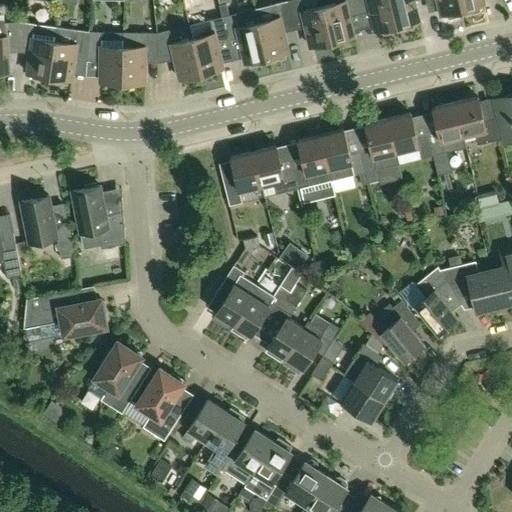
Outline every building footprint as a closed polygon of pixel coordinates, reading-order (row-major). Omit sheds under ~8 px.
[(257,22),(266,57),(268,56),(270,62),(285,58),(284,53),(288,52),(282,27),(293,25),(287,0),(254,8),(257,22)] [(304,22),(310,46),(331,41),(323,6),(302,11),(299,0),(287,0),(293,25),(304,22)] [(334,0),(335,3),(323,6),(331,41),(353,36),(347,12),(358,9),(355,0),(334,0)] [(383,34),(398,30),(390,0),(355,0),(358,9),(369,6),(375,30),(379,29),(383,34)] [(390,0),(398,30),(412,27),(414,21),(418,20),(413,0),(390,0)] [(436,0),(440,14),(462,9),(459,0),(436,0)] [(459,0),(462,9),(484,4),(482,0),(459,0)] [(263,58),(266,57),(257,22),(254,8),(229,15),(226,2),(219,4),(221,16),(227,41),(238,38),(244,62),(248,62),(249,67),(264,63),(263,58)] [(205,35),(192,38),(201,73),(222,68),(216,44),(227,41),(221,16),(209,19),(205,20),(205,35)] [(0,72),(8,72),(7,47),(18,47),(19,21),(4,22),(4,20),(0,20),(0,72)] [(45,75),(48,76),(54,40),(55,26),(39,24),(19,21),(18,47),(30,48),(26,73),(30,73),(29,78),(44,81),(45,75)] [(67,79),(68,79),(70,79),(74,55),(87,56),(89,31),(55,26),(54,40),(48,76),(52,76),(51,82),(66,84),(67,79)] [(179,79),(201,73),(192,38),(172,43),(168,29),(156,32),(159,58),(173,54),(179,79)] [(99,81),(122,82),(122,46),(122,32),(89,31),(87,56),(100,57),(99,81)] [(122,46),(122,82),(144,82),(144,57),(159,58),(156,32),(143,32),(122,32),(122,46)] [(511,93),(507,95),(507,97),(495,100),(505,141),(511,139),(511,93)] [(477,96),(455,102),(463,136),(474,133),(477,144),(499,139),(494,117),(483,120),(477,96)] [(463,136),(455,102),(432,107),(438,131),(427,134),(432,156),(432,155),(447,152),(466,147),(463,136)] [(421,158),(432,156),(427,134),(416,136),(410,113),(387,118),(396,152),(418,147),(421,158)] [(402,178),(396,152),(387,118),(365,124),(371,147),(359,150),(367,183),(379,180),(380,183),(402,178)] [(367,183),(359,150),(349,153),(343,129),(320,134),(331,180),(359,173),(362,184),(367,183)] [(303,164),(292,166),(298,188),(331,180),(320,134),(297,140),(303,164)] [(276,145),(253,151),(261,185),(273,182),(276,194),(298,188),(292,166),(282,169),(276,145)] [(239,190),(261,185),(253,151),(230,157),(236,180),(224,183),(229,205),(242,202),(239,190)] [(447,152),(432,155),(437,176),(452,172),(447,152)] [(83,248),(100,245),(101,248),(125,243),(123,211),(105,215),(99,185),(96,185),(95,182),(84,185),(84,188),(71,190),(83,248)] [(33,198),(20,201),(29,243),(56,238),(60,258),(75,255),(68,222),(54,225),(48,195),(45,196),(44,193),(33,195),(33,198)] [(0,262),(4,261),(7,278),(21,275),(13,233),(0,235),(0,262)] [(245,249),(259,246),(257,236),(243,239),(245,249)] [(511,246),(498,250),(502,266),(490,269),(499,305),(511,301),(511,246)] [(439,269),(451,289),(469,285),(475,310),(499,305),(490,269),(478,272),(475,260),(439,269)] [(257,285),(242,275),(244,272),(233,265),(228,274),(222,283),(231,288),(215,312),(217,314),(214,318),(228,327),(231,322),(233,324),(257,285)] [(451,289),(439,269),(415,284),(425,296),(415,305),(438,333),(457,317),(441,297),(451,289)] [(295,283),(290,291),(280,308),(290,314),(306,290),(295,283)] [(271,302),(280,308),(290,291),(279,285),(273,295),(257,285),(233,324),(234,325),(232,329),(246,338),(249,334),(250,335),(271,302)] [(24,326),(39,323),(42,338),(106,326),(103,313),(106,312),(104,301),(101,301),(101,298),(71,304),(68,290),(26,298),(24,326)] [(401,300),(393,307),(389,302),(379,310),(383,314),(391,324),(381,332),(404,360),(423,344),(407,324),(415,317),(401,300)] [(310,321),(309,319),(308,319),(303,327),(304,328),(285,357),(286,358),(284,363),(298,372),(301,367),(302,368),(321,339),(323,335),(321,334),(327,325),(338,332),(341,328),(315,312),(310,321)] [(283,356),(285,357),(304,328),(303,327),(286,316),(267,346),(269,347),(266,351),(280,360),(283,356)] [(117,341),(88,386),(89,390),(101,398),(100,399),(122,413),(137,389),(125,382),(141,356),(139,355),(140,352),(130,345),(129,348),(117,341)] [(363,344),(343,374),(384,400),(386,398),(389,397),(393,391),(392,388),(397,380),(375,365),(382,356),(363,344)] [(321,380),(333,361),(323,355),(311,374),(321,380)] [(159,368),(137,402),(152,412),(143,425),(143,426),(164,440),(179,416),(167,409),(183,383),(181,381),(182,379),(172,372),(171,375),(159,368)] [(384,400),(343,374),(353,380),(340,401),(371,421),(384,400)] [(196,434),(206,441),(225,410),(207,398),(182,437),(191,442),(196,434)] [(222,468),(233,451),(228,447),(244,422),(241,420),(244,416),(230,407),(228,411),(225,410),(206,441),(216,447),(204,466),(217,475),(222,468)] [(239,479),(246,483),(273,440),(254,429),(238,454),(233,451),(222,468),(239,479)] [(275,485),(272,483),(291,452),(289,451),(292,446),(277,437),(274,442),(273,440),(246,483),(244,486),(258,495),(264,484),(272,489),(275,485)] [(306,505),(325,474),(317,469),(318,463),(312,459),(306,462),(304,461),(289,485),(279,479),(275,485),(272,489),(266,500),(276,506),(285,491),(306,505)] [(344,511),(345,511),(344,511),(337,511),(333,509),(346,488),(345,487),(347,485),(346,480),(339,476),(335,477),(333,479),(325,474),(306,505),(301,511),(344,511)] [(258,511),(266,500),(272,489),(264,484),(258,495),(259,496),(252,498),(249,503),(251,511),(250,511),(258,511)] [(226,511),(229,508),(207,493),(196,510),(198,511),(226,511)] [(387,511),(391,507),(370,493),(358,511),(347,511),(345,511),(344,511),(387,511)]
